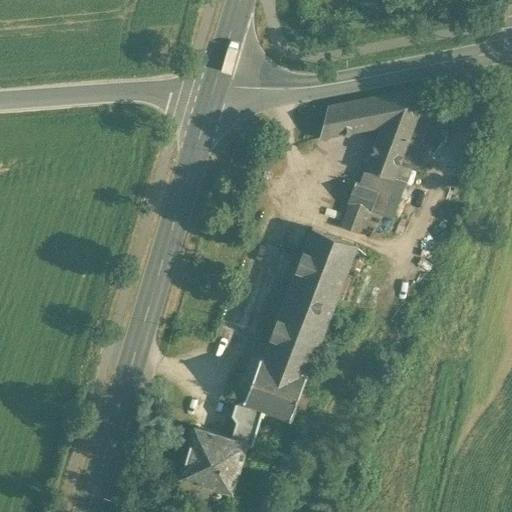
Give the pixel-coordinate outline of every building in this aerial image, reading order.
[(428,86),(328,105),(320,138),(382,126),(366,168),(366,169),(394,179),(395,178),(400,163),(423,102),(428,87),(428,86)] [(423,102),(400,163),(412,167),(419,169),(442,109),(423,102)] [(412,167),(400,163),(395,178),(403,181),(383,214),(394,218),(412,167)] [(394,179),(366,169),(366,168),(361,166),(348,201),(349,202),(383,214),(403,181),(395,178),(394,179)] [(383,214),(349,202),(340,226),(370,236),(383,214)] [(271,337),(263,356),(308,374),(358,244),(312,227),(271,337)] [(271,337),(262,333),(255,353),(260,356),(263,356),(271,337)] [(263,356),(260,356),(244,399),(243,401),(264,408),(291,419),(308,374),(263,356)] [(264,408),(243,401),(244,399),(236,402),(233,414),(237,420),(232,436),(247,441),(247,442),(250,443),(250,444),(253,445),(264,408)] [(232,436),(199,426),(198,426),(196,425),(195,428),(195,429),(189,431),(186,440),(190,444),(187,456),(181,457),(178,466),(183,470),(182,471),(181,474),(233,490),(247,442),(247,441),(232,436)]
